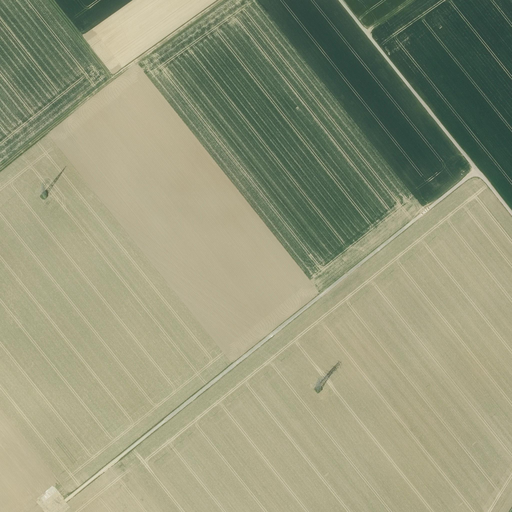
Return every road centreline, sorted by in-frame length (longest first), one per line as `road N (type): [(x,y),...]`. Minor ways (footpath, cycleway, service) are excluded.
road 1 (track): [(476,171),(52,511)]
road 2 (track): [(222,0),(0,169)]
road 3 (track): [(339,0),(511,214)]
